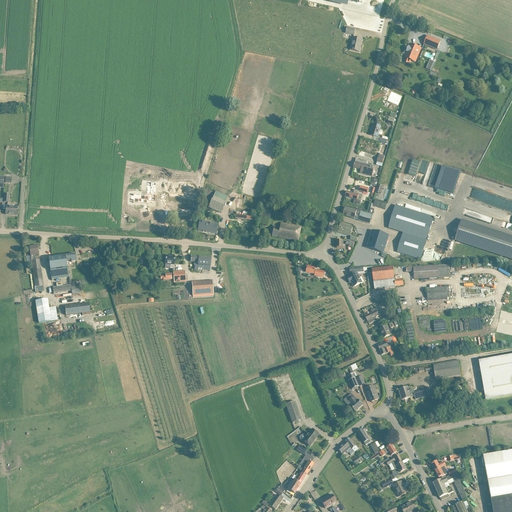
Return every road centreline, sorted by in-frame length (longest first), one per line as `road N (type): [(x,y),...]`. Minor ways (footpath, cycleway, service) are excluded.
road 1 (unclassified): [(0,232),(329,252)]
road 2 (tertiary): [(329,252),(393,0)]
road 3 (tertiary): [(383,408),(389,391),(381,366),(329,252)]
road 4 (tertiary): [(288,511),(345,435),(383,408)]
